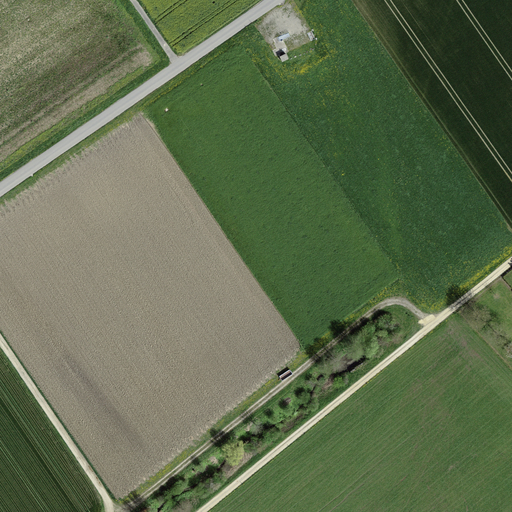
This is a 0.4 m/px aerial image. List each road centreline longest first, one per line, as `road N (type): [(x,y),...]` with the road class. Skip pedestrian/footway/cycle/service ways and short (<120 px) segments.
road 1 (track): [(432,324),(412,305),(381,303),(122,511)]
road 2 (tertiary): [(276,0),(0,192)]
road 3 (track): [(198,511),(432,324)]
road 4 (track): [(117,511),(0,338)]
